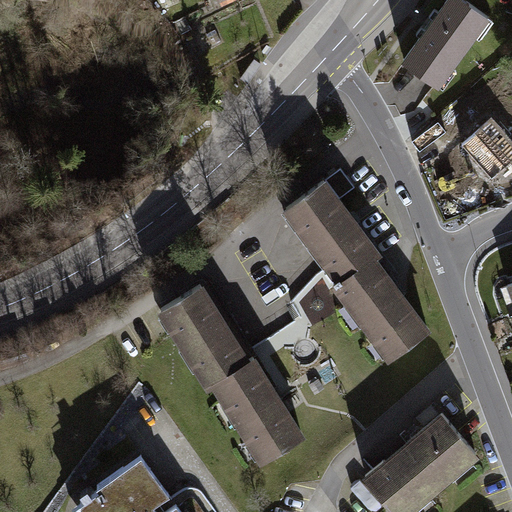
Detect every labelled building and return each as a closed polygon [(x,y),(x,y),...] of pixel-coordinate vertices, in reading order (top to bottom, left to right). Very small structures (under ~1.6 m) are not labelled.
[(461,0),(438,0),(398,59),(439,87),(487,18),(461,0)] [(511,144),(487,116),(456,143),(486,177),(511,153),(511,144)] [(325,179),(285,210),(339,281),(374,255),(380,251),(357,221),(325,179)] [(399,288),(374,255),(339,281),(333,286),(386,358),(428,327),(399,288)] [(247,355),(201,284),(158,312),(203,384),(208,381),(247,355)] [(247,355),(208,381),(257,461),(305,432),(255,352),(247,355)] [(410,511),(478,454),(440,409),(365,473),(398,511),(410,511)] [(177,511),(138,454),(64,505),(69,511),(177,511)]
